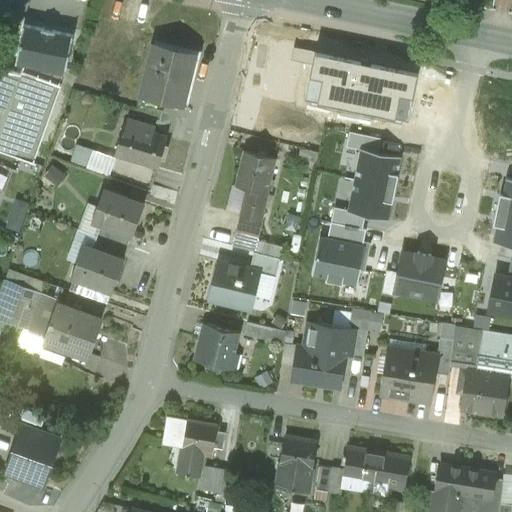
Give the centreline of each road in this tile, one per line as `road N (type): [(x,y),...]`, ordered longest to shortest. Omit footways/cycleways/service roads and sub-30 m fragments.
road 1 (residential): [(73,511),(126,431),(147,380),(243,0)]
road 2 (tertiary): [(304,0),(511,42)]
